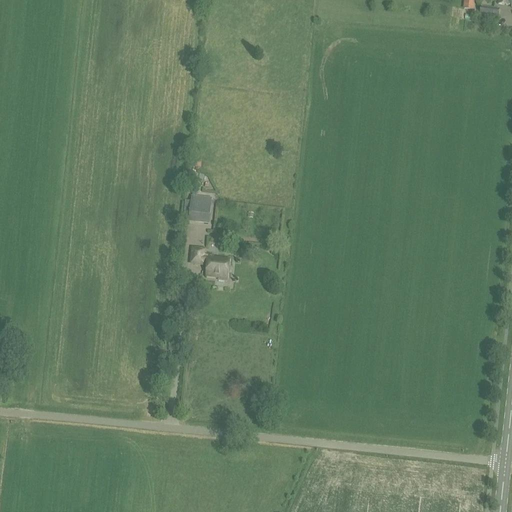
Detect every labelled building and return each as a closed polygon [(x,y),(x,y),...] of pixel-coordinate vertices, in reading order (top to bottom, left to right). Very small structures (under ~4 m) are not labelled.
[(464,0),(464,8),(467,9),(473,9),(474,0),(464,0)] [(500,9),(481,7),(480,16),(498,18),(500,9)] [(188,188),(199,189),(200,181),(204,181),(204,176),(189,174),(188,188)] [(191,202),(189,221),(209,223),(211,204),(191,202)] [(208,264),(206,277),(227,279),(230,260),(213,258),(213,257),(204,256),(204,250),(193,249),(192,262),(208,264)]
